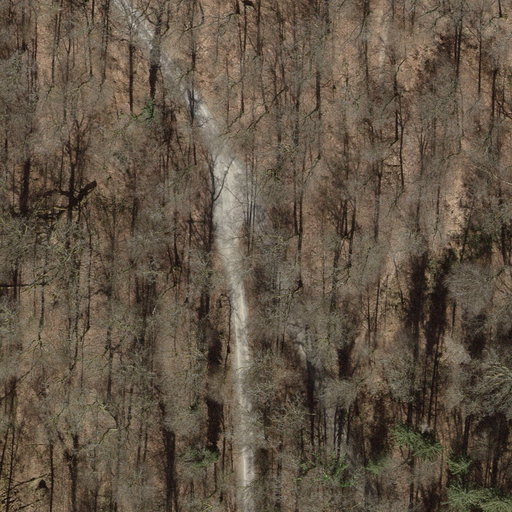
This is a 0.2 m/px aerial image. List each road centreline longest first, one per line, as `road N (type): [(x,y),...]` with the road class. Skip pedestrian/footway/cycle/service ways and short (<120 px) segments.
road 1 (track): [(343,427),(411,219),(410,159),(382,104),(386,0)]
road 2 (track): [(246,511),(233,180)]
road 3 (track): [(343,427),(233,180)]
road 4 (track): [(233,180),(212,121),(121,0)]
